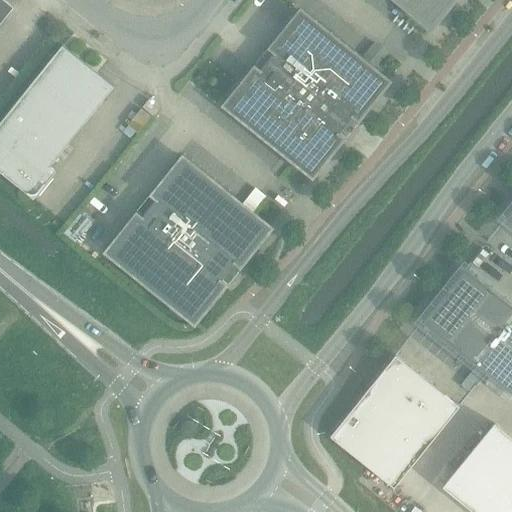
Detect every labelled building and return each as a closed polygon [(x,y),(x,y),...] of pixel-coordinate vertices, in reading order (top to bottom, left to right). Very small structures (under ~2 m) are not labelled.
[(4,0),(0,0),(0,25),(14,8),(4,0)] [(396,0),(431,28),(453,0),(396,0)] [(358,119),(388,82),(301,12),(272,49),(276,52),(259,73),(255,70),(225,106),(312,176),(342,140),(338,137),(354,116),(358,119)] [(46,185),(40,180),(114,88),(62,46),(0,123),(0,172),(34,199),(46,185)] [(148,101),(143,108),(153,116),(158,109),(148,101)] [(135,131),(147,115),(141,110),(128,126),(135,131)] [(127,127),(122,133),(130,139),(135,132),(127,127)] [(107,253),(194,323),(223,286),(220,283),(236,262),(240,265),(270,229),(183,159),(154,195),(158,199),(141,220),(137,216),(107,253)] [(79,213),(62,234),(75,244),(92,224),(79,213)] [(424,321),(450,342),(492,290),(466,269),(424,321)] [(450,342),(475,363),(511,316),(511,305),(492,290),(450,342)] [(511,316),(475,363),(501,383),(511,370),(511,316)] [(395,356),(332,435),(330,437),(394,488),(459,407),(395,356)] [(511,370),(501,383),(511,392),(511,370)] [(511,511),(511,438),(494,424),(442,488),(471,511),(511,511)]
